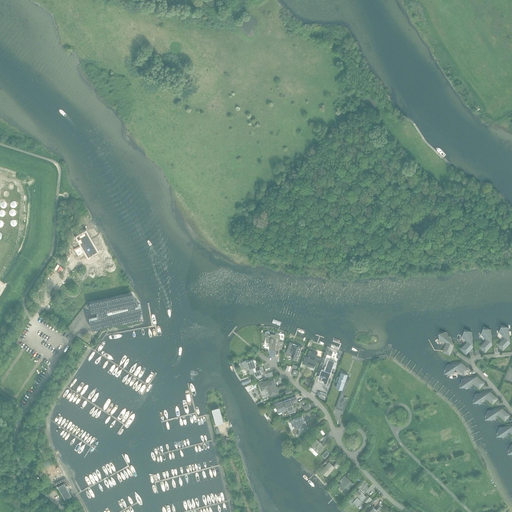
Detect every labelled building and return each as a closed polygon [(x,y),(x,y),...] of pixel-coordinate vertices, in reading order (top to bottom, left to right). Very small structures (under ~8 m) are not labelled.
[(82,245),(75,250),(78,255),(85,251),(88,256),(97,251),(85,231),(77,236),(82,245)] [(95,258),(89,261),(92,268),(93,267),(95,269),(103,265),(98,256),(95,258)] [(124,317),(136,314),(133,300),(132,294),(110,299),(111,304),(97,307),(100,322),(122,317),(122,319),(125,318),(124,317)] [(508,344),(507,342),(509,342),(507,328),(505,327),(504,327),(503,327),(502,328),(501,329),(501,330),(500,332),(505,337),(498,345),(503,349),(508,344)] [(490,346),(489,344),(491,344),(489,330),(487,329),(486,329),(485,329),(484,330),(483,331),(483,332),(482,334),(488,339),(481,347),(485,351),(490,346)] [(266,331),(266,332),(265,332),(265,333),(265,334),(265,335),(265,336),(266,336),(267,336),(266,342),(271,342),(270,349),(278,350),(278,347),(279,346),(281,348),(282,347),(283,345),(283,343),(283,341),(279,341),(279,335),(270,334),(270,333),(269,333),(269,332),(268,332),(268,331),(267,331),(266,331)] [(471,348),(470,346),(472,346),(470,332),(468,331),(467,331),(466,331),(465,332),(464,333),(464,334),(463,336),(468,341),(461,349),(466,353),(471,348)] [(452,347),(451,346),(452,345),(453,345),(450,340),(446,332),(443,333),(442,333),(440,335),(440,336),(440,337),(440,339),(447,342),(443,351),(449,354),(452,347)] [(297,346),(292,345),(293,343),(290,342),(286,353),(293,356),(292,359),(297,360),(302,346),(297,345),(297,346)] [(314,367),(316,361),(320,363),(321,359),(316,357),(317,352),(310,349),(307,356),(305,356),(303,362),(308,363),(307,365),(314,367)] [(244,362),(241,362),(243,369),(246,368),(247,371),(249,370),(250,373),(254,372),(256,375),(264,372),(262,366),(259,367),(260,369),(256,370),(255,367),(256,366),(255,363),(256,362),(255,360),(254,360),(254,359),(250,361),(249,359),(248,360),(243,361),(244,362)] [(323,365),(321,369),(319,376),(322,377),(320,382),(326,384),(333,367),(335,368),(337,363),(328,359),(326,366),(323,365)] [(463,365),(461,365),(461,364),(461,363),(447,365),(446,367),(446,368),(446,369),(447,371),(448,372),(449,372),(451,373),(456,367),(464,374),(468,369),(463,365)] [(495,368),(493,373),(500,376),(502,371),(495,368)] [(342,390),(344,385),(347,386),(349,381),(346,380),(347,375),(341,373),(339,377),(337,377),(335,381),(337,382),(335,387),(342,390)] [(368,375),(365,378),(374,390),(377,388),(368,375)] [(478,378),(476,378),(476,377),(477,377),(467,378),(462,379),(462,381),(462,382),(462,383),(463,385),(464,386),(466,386),(470,382),(472,380),(479,387),(483,383),(478,378)] [(270,395),(277,393),(273,380),(260,385),(262,389),(268,387),(270,395)] [(492,394),(490,394),(489,393),(490,393),(490,392),(476,394),(475,397),(475,398),(475,399),(476,400),(477,401),(478,401),(480,402),(485,396),(493,403),(497,398),(492,394)] [(428,393),(423,395),(425,403),(431,401),(428,393)] [(413,408),(420,406),(417,396),(410,399),(413,408)] [(275,404),(278,410),(277,410),(279,414),(282,413),(281,412),(288,409),(289,413),(295,411),(292,402),(297,401),(295,397),(275,404)] [(433,403),(427,405),(429,411),(435,409),(433,403)] [(215,422),(222,420),(219,407),(218,407),(211,409),(214,419),(215,422)] [(415,410),(416,418),(423,417),(422,415),(426,414),(425,408),(415,410)] [(504,410),(502,411),(501,409),(502,409),(488,411),(487,413),(487,414),(487,415),(488,417),(489,417),(490,418),(492,418),(497,413),(505,420),(509,415),(504,410)] [(298,429),(307,426),(305,420),(304,421),(302,416),(290,420),(292,425),(296,424),(298,429)] [(453,436),(451,425),(444,427),(446,437),(453,436)] [(511,426),(499,428),(499,430),(499,431),(499,432),(499,434),(500,434),(501,435),(503,436),(509,430),(511,432),(511,426)] [(405,433),(406,441),(416,439),(415,432),(405,433)] [(387,446),(391,451),(398,445),(392,438),(390,439),(392,442),(387,446)] [(317,439),(310,445),(318,452),(328,442),(326,439),(321,444),(317,439)] [(393,454),(395,456),(401,450),(398,447),(393,454)] [(46,465),(47,466),(50,471),(55,468),(52,462),(46,465)] [(336,469),(340,465),(337,462),(333,466),(329,462),(321,471),(327,476),(335,468),(336,469)] [(414,476),(420,469),(418,466),(411,473),(414,476)] [(448,470),(444,471),(445,478),(455,477),(454,473),(448,474),(448,470)] [(346,491),(353,484),(344,476),(339,481),(341,482),(339,485),(346,491)] [(407,477),(401,482),(398,478),(395,481),(401,488),(410,480),(407,477)] [(63,501),(70,497),(62,481),(55,485),(63,501)] [(429,484),(438,493),(441,490),(431,482),(429,484)] [(359,490),(352,497),(349,501),(353,505),(354,504),(355,505),(357,506),(362,501),(360,499),(364,494),(359,490)] [(448,511),(453,511),(457,507),(452,503),(446,510),(448,511)]
